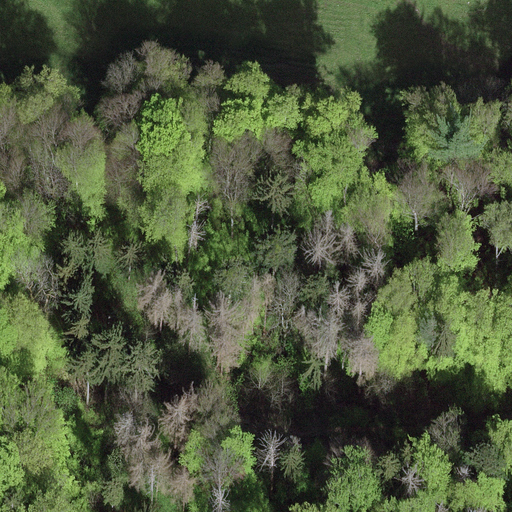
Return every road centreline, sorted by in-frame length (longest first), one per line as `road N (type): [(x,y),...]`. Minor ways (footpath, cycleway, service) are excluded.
road 1 (track): [(0,432),(243,430),(511,415)]
road 2 (track): [(511,69),(440,51),(422,17),(426,0)]
